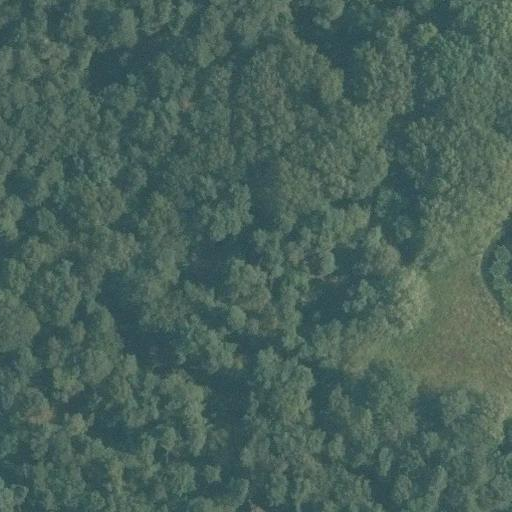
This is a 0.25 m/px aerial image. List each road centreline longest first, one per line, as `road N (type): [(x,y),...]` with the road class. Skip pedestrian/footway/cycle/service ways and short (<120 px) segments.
road 1 (track): [(0,289),(396,103)]
road 2 (track): [(396,103),(511,5)]
road 3 (track): [(511,145),(396,103)]
